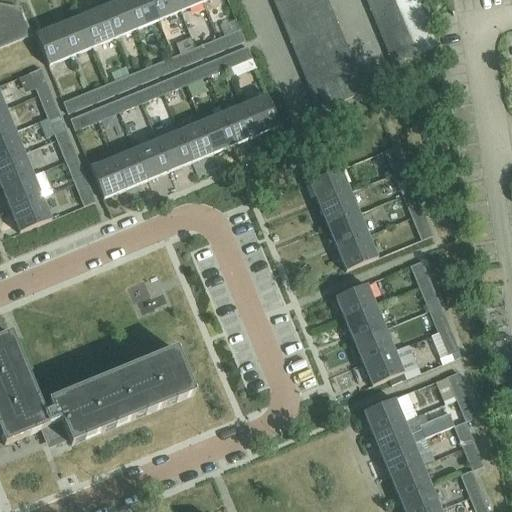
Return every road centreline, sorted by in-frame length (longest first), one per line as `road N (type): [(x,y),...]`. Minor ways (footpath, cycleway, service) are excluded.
road 1 (residential): [(258,432),(319,403),(313,386),(236,195),(174,221)]
road 2 (residential): [(258,432),(174,221)]
road 3 (residential): [(56,511),(258,432)]
road 4 (residential): [(0,294),(174,221)]
road 5 (residential): [(301,114),(251,0)]
